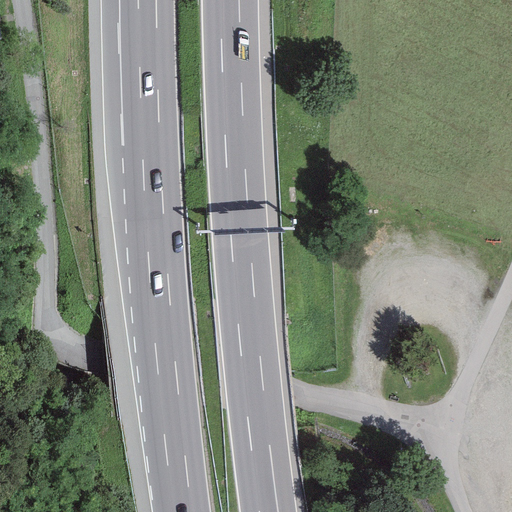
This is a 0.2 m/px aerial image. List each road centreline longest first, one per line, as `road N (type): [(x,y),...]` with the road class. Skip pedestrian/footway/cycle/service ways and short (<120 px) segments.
road 1 (motorway): [(267,511),(239,235),(230,0)]
road 2 (motorway): [(146,0),(160,303),(182,511)]
road 3 (track): [(104,357),(73,350),(48,323),(34,102),(18,0)]
road 4 (track): [(104,357),(447,435)]
